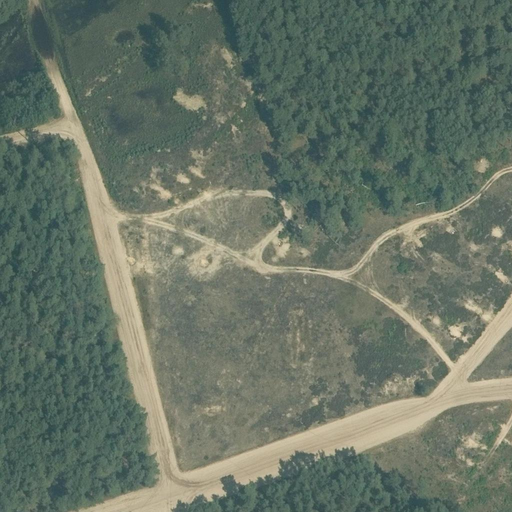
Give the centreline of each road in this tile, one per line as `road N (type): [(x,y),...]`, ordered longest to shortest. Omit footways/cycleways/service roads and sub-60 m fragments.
road 1 (track): [(35,0),(102,213),(174,511)]
road 2 (track): [(129,511),(399,420),(448,393),(511,309)]
